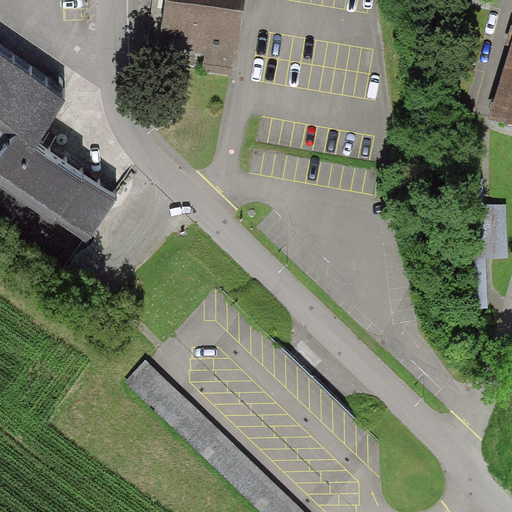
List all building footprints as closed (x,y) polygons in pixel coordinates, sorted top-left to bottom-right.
[(199,68),(228,73),(238,0),(164,0),(157,52),(201,59),(199,68)] [(511,26),(484,118),(511,126),(511,26)] [(64,83),(0,40),(0,144),(17,120),(32,130),(64,83)] [(120,188),(32,130),(17,120),(0,144),(0,179),(87,238),(120,188)] [(467,309),(485,308),(483,259),(504,258),(503,204),(481,205),(480,178),(462,179),(467,309)] [(301,511),(142,361),(120,384),(254,511),(301,511)]
